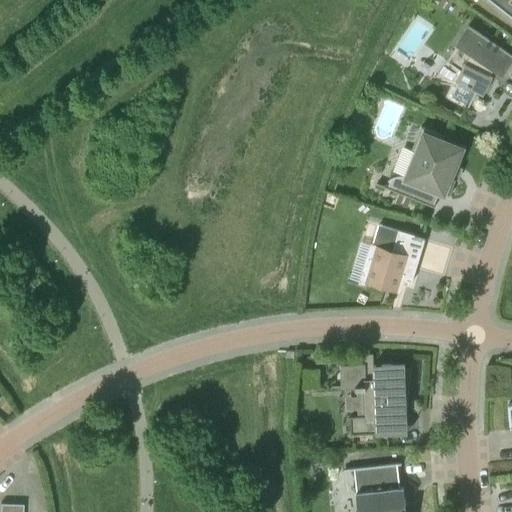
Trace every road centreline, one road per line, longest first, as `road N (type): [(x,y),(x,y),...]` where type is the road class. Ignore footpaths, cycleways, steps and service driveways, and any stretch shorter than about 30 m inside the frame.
road 1 (residential): [(0,449),(128,374),(226,340),(310,327),(478,332)]
road 2 (residential): [(477,511),(471,455),(478,332)]
road 3 (residential): [(478,332),(497,230),(511,196)]
